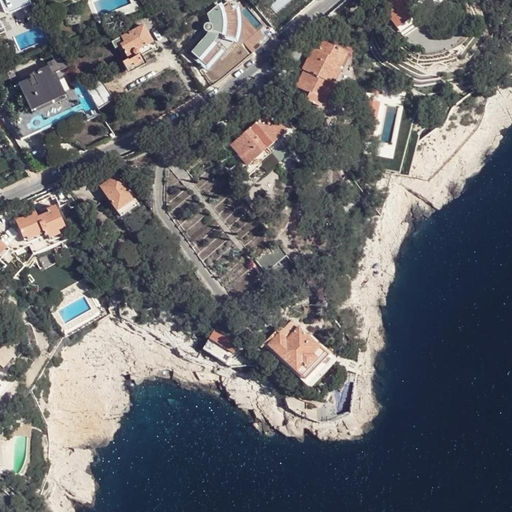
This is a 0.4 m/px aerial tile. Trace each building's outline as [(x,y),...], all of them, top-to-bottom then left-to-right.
[(8,0),(14,11),(28,5),(25,0),(8,0)] [(400,0),(408,9),(410,8),(410,6),(418,0),(400,0)] [(211,62),(208,59),(218,48),(219,46),(217,41),(219,37),(230,41),(231,38),(232,31),(232,22),(231,12),(228,3),(219,9),(218,6),(207,15),(209,25),(206,24),(205,25),(204,27),(203,30),(204,31),(207,32),(207,37),(203,41),(195,50),(199,53),(196,56),(193,59),(204,69),(211,62)] [(122,46),(124,51),(129,60),(123,63),(129,74),(147,65),(143,56),(156,48),(144,25),(121,38),(112,42),(116,49),(118,48),(122,46)] [(190,50),(196,56),(199,53),(195,50),(203,41),(199,39),(190,50)] [(315,56),(309,54),(302,70),(303,70),(295,87),(304,91),(309,93),(307,99),(306,101),(319,107),(330,83),(329,82),(344,51),(322,41),(317,50),(315,56)] [(63,54),(59,46),(50,50),(53,58),(63,54)] [(221,50),(218,48),(208,59),(211,62),(221,50)] [(312,48),(309,54),(315,56),(317,50),(312,48)] [(348,53),(344,51),(329,82),(330,83),(334,84),(348,53)] [(50,76),(56,73),(59,71),(55,60),(47,63),(48,67),(30,76),(31,79),(19,84),(30,106),(39,102),(40,104),(64,92),(57,76),(51,78),(50,76)] [(102,79),(86,89),(99,109),(114,99),(102,79)] [(334,84),(330,83),(319,107),(324,110),(336,85),(334,84)] [(301,96),(307,99),(309,93),(304,91),(301,96)] [(73,99),(40,113),(42,118),(44,117),(49,127),(79,114),(73,99)] [(99,111),(87,117),(89,121),(101,116),(99,111)] [(42,118),(40,113),(13,126),(22,140),(49,127),(44,117),(42,118)] [(261,162),(271,153),(282,144),(284,146),(297,135),(286,123),(283,125),(279,121),(271,128),(262,118),(251,128),(248,130),(232,144),(237,152),(233,155),(249,175),(263,164),(261,162)] [(210,129),(198,137),(202,143),(206,148),(217,140),(210,129)] [(67,141),(73,157),(88,150),(82,134),(67,141)] [(282,144),(271,153),(279,163),(290,153),(284,146),(282,144)] [(132,181),(139,191),(151,185),(146,173),(132,181)] [(118,211),(135,199),(118,175),(110,181),(101,187),(118,211)] [(57,193),(67,189),(63,183),(55,187),(57,193)] [(138,197),(135,199),(118,211),(115,213),(121,223),(145,208),(138,197)] [(62,238),(69,235),(72,233),(69,226),(65,227),(57,207),(47,211),(48,213),(38,217),(37,215),(36,212),(24,217),(17,221),(21,233),(19,234),(17,236),(16,237),(16,239),(17,240),(18,242),(19,242),(20,243),(21,243),(27,241),(44,234),(45,236),(48,236),(50,238),(60,234),(62,238)] [(52,245),(50,238),(48,236),(45,236),(44,234),(27,241),(33,254),(46,248),(52,245)] [(70,238),(69,235),(62,238),(60,234),(50,238),(52,245),(60,243),(70,238)] [(52,245),(46,248),(51,260),(65,254),(60,243),(52,245)] [(279,246),(255,260),(269,284),(294,270),(279,246)] [(281,327),(277,331),(286,339),(298,327),(292,322),(284,329),(281,327)] [(297,372),(320,348),(298,327),(286,339),(277,331),(266,343),(297,372)] [(236,349),(240,342),(217,328),(213,335),(204,349),(227,364),(230,359),(238,352),(236,349)] [(328,356),(320,348),(297,372),(305,380),(310,375),(315,379),(326,367),(322,363),(328,356)] [(0,367),(1,367),(2,368),(9,360),(0,352),(0,367)] [(346,367),(347,366),(350,368),(353,369),(354,368),(356,367),(356,366),(356,365),(355,364),(339,354),(337,359),(337,362),(338,364),(339,365),(340,366),(342,367),(345,367),(346,367)] [(0,397),(16,379),(7,370),(0,377),(0,397)]
